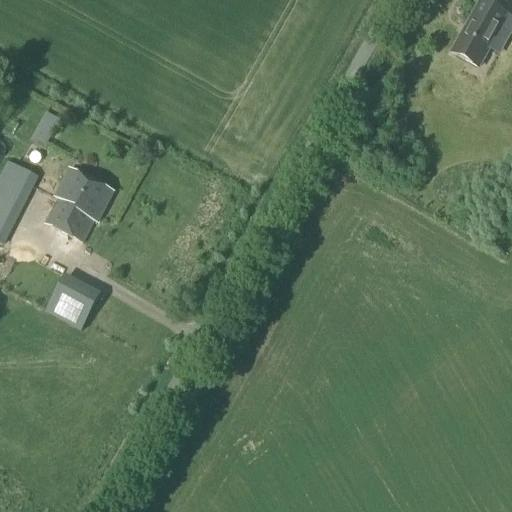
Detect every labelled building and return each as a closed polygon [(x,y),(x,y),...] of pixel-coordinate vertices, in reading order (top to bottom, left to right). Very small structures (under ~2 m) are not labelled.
[(477,72),(505,20),(479,5),(466,28),(470,30),(464,41),(460,39),(450,57),(477,72)] [(42,152),(59,123),(46,115),(29,143),(42,152)] [(0,247),(2,249),(38,181),(7,164),(0,177),(0,247)] [(96,227),(112,197),(68,174),(53,202),(56,203),(44,228),(81,247),(91,226),(96,227)] [(78,328),(94,298),(41,270),(38,276),(20,266),(4,296),(2,295),(0,298),(0,328),(37,348),(54,316),(78,328)]
